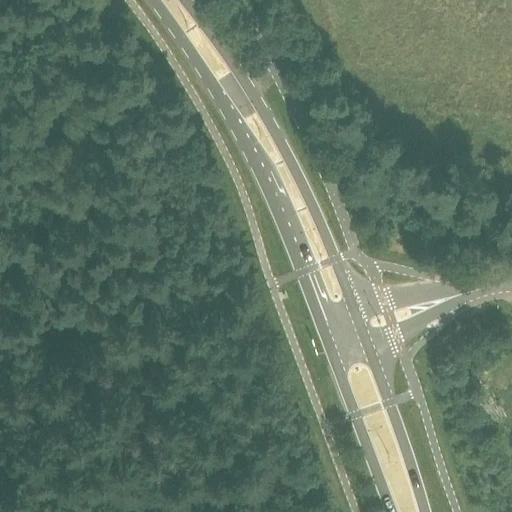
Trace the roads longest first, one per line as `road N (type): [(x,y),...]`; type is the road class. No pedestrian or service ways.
road 1 (secondary): [(152,0),(233,123),(321,321)]
road 2 (secondary): [(354,310),(305,190),(245,84),(184,0)]
road 3 (secondary): [(424,511),(367,345)]
road 4 (secondary): [(335,359),(391,511)]
road 5 (track): [(0,483),(147,511)]
road 6 (tertiary): [(479,289),(354,310)]
road 7 (tertiary): [(367,345),(479,289)]
